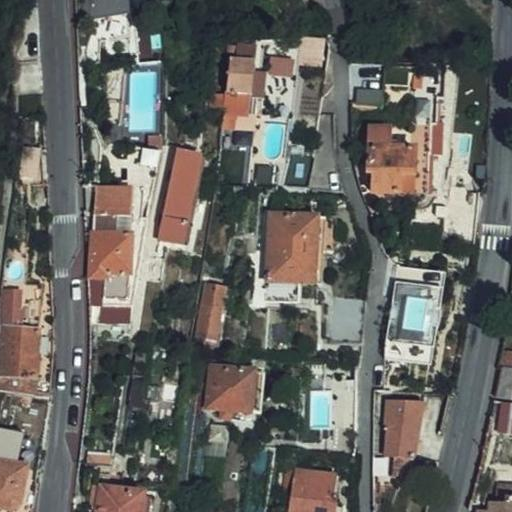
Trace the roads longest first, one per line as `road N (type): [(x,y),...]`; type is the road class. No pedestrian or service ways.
road 1 (secondary): [(511,0),(490,305),(447,511)]
road 2 (tertiary): [(54,0),(68,294),(50,511)]
